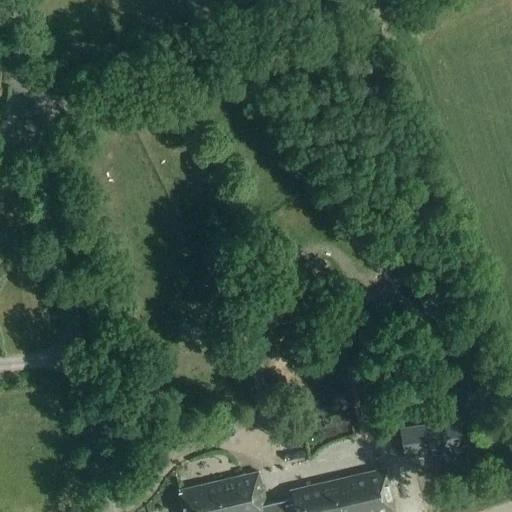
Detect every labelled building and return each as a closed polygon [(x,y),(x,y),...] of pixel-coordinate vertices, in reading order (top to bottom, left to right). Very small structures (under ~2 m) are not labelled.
[(310,270),(240,301),(250,324),(320,293),(310,270)] [(434,273),(410,290),(427,315),(451,298),(434,273)] [(402,300),(393,287),(380,295),(388,309),(402,300)] [(336,324),(346,344),(355,339),(345,319),(336,324)] [(459,354),(476,346),(474,331),(471,323),(455,330),(452,341),(459,354)] [(482,366),(457,381),(474,407),(498,391),(482,366)] [(306,407),(302,389),(275,397),(278,409),(284,407),(285,413),(306,407)] [(451,451),(447,421),(399,427),(404,458),(451,451)] [(258,473),(178,491),(182,511),(395,511),(386,474),(293,496),(294,500),(266,506),(258,473)]
